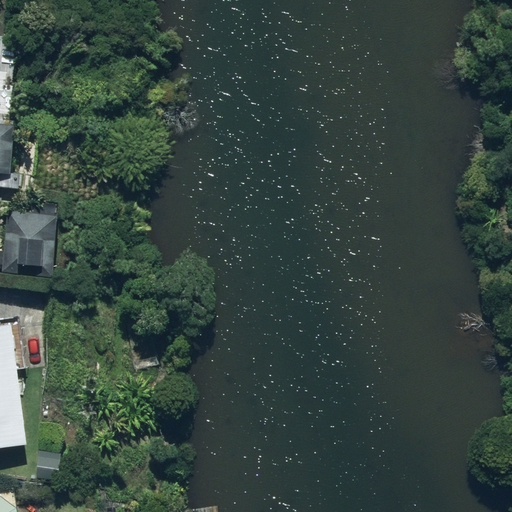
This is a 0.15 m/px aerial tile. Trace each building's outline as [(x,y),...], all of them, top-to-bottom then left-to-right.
[(0,166),(2,167),(1,170),(16,172),(21,125),(0,122),(0,166)] [(14,209),(8,271),(59,276),(65,215),(63,214),(64,203),(38,200),(37,212),(14,209)] [(18,322),(0,324),(0,447),(34,443),(27,391),(18,322)] [(43,450),(40,476),(64,478),(66,452),(43,450)] [(0,511),(24,511),(24,506),(22,506),(20,487),(0,489),(0,511)]
